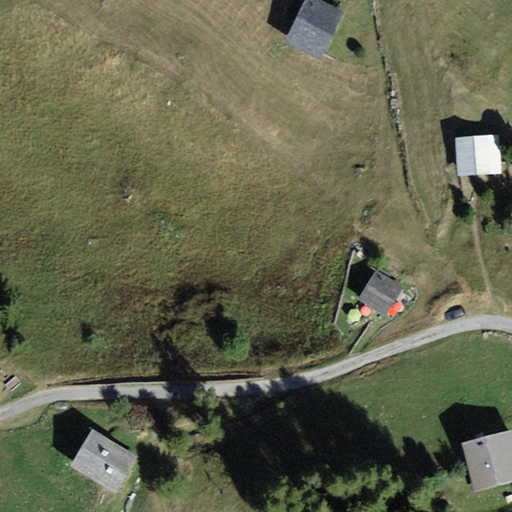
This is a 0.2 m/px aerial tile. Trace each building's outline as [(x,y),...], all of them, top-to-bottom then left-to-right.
[(344,15),(313,0),(308,0),(286,45),(320,62),(344,15)] [(506,138),(464,140),(465,174),(507,173),(506,138)] [(403,293),(374,276),(358,305),(387,321),(403,293)] [(511,432),(462,444),(474,494),(511,485),(511,432)] [(136,458),(95,434),(72,472),(114,497),(136,458)]
